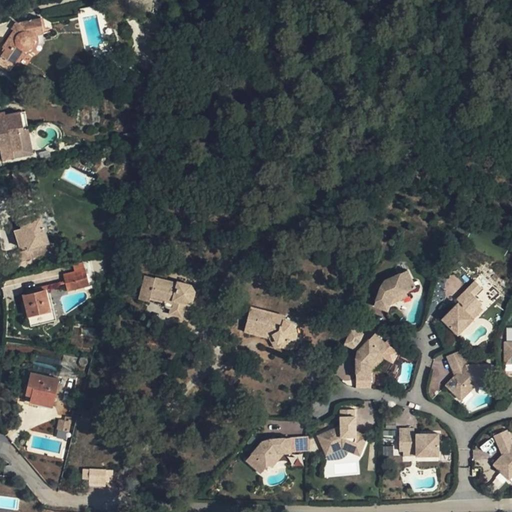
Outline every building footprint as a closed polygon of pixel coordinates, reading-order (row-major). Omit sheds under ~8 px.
[(45,34),(42,18),(19,22),(11,17),(7,24),(15,29),(3,47),(6,50),(0,59),(0,64),(11,71),(25,51),(31,49),(34,45),(36,40),(35,36),(45,34)] [(129,78),(118,67),(113,72),(124,83),(129,78)] [(4,114),(0,114),(0,149),(3,160),(15,158),(13,152),(23,150),(18,128),(23,127),(20,113),(5,116),(4,114)] [(34,154),(30,132),(24,133),(23,127),(18,128),(23,150),(13,152),(15,158),(34,154)] [(32,194),(28,178),(11,181),(14,197),(32,194)] [(40,212),(27,216),(29,221),(41,217),(40,212)] [(29,221),(27,216),(19,219),(29,249),(24,251),(27,260),(47,253),(46,249),(50,247),(48,242),(49,242),(41,217),(29,221)] [(67,284),(68,283),(79,281),(81,287),(90,285),(86,269),(64,275),(67,284)] [(387,310),(389,305),(392,298),(406,292),(415,288),(407,270),(384,280),(381,285),(373,305),(387,310)] [(175,284),(146,276),(140,300),(151,302),(151,300),(163,303),(166,307),(171,309),(170,314),(182,317),(186,304),(191,306),(195,292),(191,286),(175,282),(175,284)] [(79,281),(68,283),(70,290),(81,287),(79,281)] [(48,289),(45,290),(54,321),(56,320),(48,289)] [(457,335),(473,319),(470,315),(479,306),(481,303),(467,289),(456,299),(459,302),(442,319),(457,335)] [(54,321),(45,290),(24,296),(32,327),(54,321)] [(392,298),(389,305),(407,297),(406,292),(392,298)] [(473,319),(482,310),(479,306),(470,315),(473,319)] [(269,336),(268,338),(271,339),(275,336),(281,346),(290,349),(292,340),(296,341),(297,334),(294,328),(289,323),(284,321),(285,317),(251,308),(245,331),(255,334),(256,330),(266,333),(269,336)] [(370,378),(370,372),(371,364),(381,354),(388,347),(374,333),(357,350),(355,358),(355,378),(370,378)] [(465,366),(460,351),(446,357),(454,376),(445,385),(460,400),(474,386),(491,386),(491,365),(465,366)] [(371,364),(370,372),(384,358),(381,354),(371,364)] [(79,359),(65,356),(60,376),(77,380),(80,365),(79,359)] [(26,401),(41,404),(42,397),(55,400),(59,379),(32,373),(26,401)] [(42,397),(41,404),(53,407),(55,400),(42,397)] [(359,455),(367,435),(354,430),(354,409),(339,409),(339,425),(317,435),(326,455),(341,448),(359,455)] [(398,450),(401,450),(414,450),(414,455),(437,454),(436,433),(418,434),(418,438),(412,438),(412,428),(397,429),(398,450)] [(511,442),(506,430),(493,436),(501,455),(492,464),(508,479),(511,474),(511,442)] [(260,472),(265,467),(277,452),(284,452),(290,452),(289,436),(270,438),(261,440),(245,459),(260,472)] [(383,455),(391,455),(391,447),(383,447),(383,455)] [(277,452),(265,467),(272,467),(284,452),(277,452)] [(89,480),(89,485),(98,485),(99,470),(84,469),(83,479),(89,480)] [(107,480),(113,480),(113,471),(99,470),(98,485),(107,486),(107,480)]
